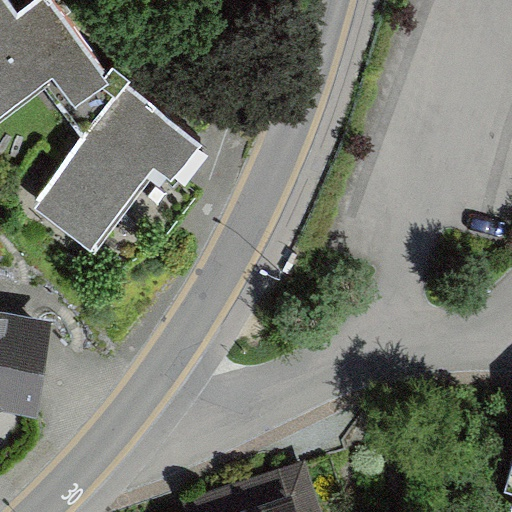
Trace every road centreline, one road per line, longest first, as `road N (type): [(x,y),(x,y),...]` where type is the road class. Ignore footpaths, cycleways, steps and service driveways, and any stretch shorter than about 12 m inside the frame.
road 1 (residential): [(131,421),(290,152),(335,0)]
road 2 (residential): [(131,421),(354,374),(457,339),(511,342)]
road 3 (residential): [(42,511),(131,421)]
